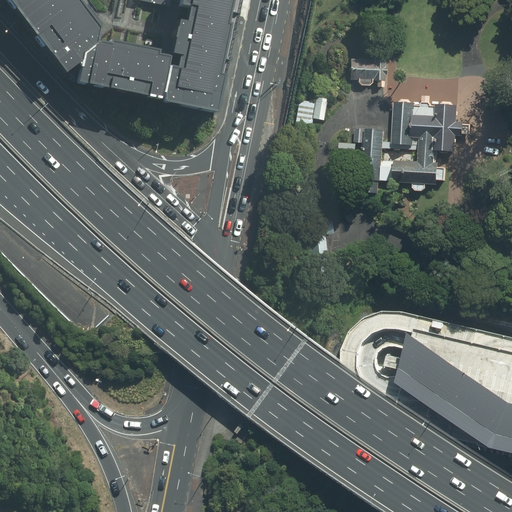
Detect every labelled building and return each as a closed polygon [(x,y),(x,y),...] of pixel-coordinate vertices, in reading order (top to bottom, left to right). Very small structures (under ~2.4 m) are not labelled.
[(210,107),(230,0),(179,0),(170,50),(98,36),(100,26),(80,0),(10,0),(79,82),(210,107)] [(352,59),(350,59),(349,80),(357,80),(357,83),(361,86),(369,86),(372,83),(372,80),(384,80),(385,60),(373,60),(373,49),(353,48),(352,59)] [(315,103),(300,101),(295,131),(311,133),(313,119),(325,121),(328,98),(316,96),(315,103)] [(414,103),(393,102),(391,144),(417,145),(417,162),(382,160),(383,130),(355,129),(355,143),(363,143),(361,193),(379,193),(379,182),(412,183),(412,187),(415,191),(421,191),(425,188),(425,183),(435,183),(435,181),(445,181),(445,167),(435,167),(436,152),(454,152),(455,136),(470,137),(471,123),(455,122),(456,105),(434,104),(434,106),(430,106),(430,104),(428,103),(421,102),(420,104),(420,106),(414,105),(414,103)] [(356,144),(340,143),(339,157),(356,158),(356,144)] [(325,213),(306,215),(312,271),(330,269),(327,235),(334,235),(332,220),(326,221),(325,213)] [(511,335),(435,318),(389,307),(379,308),(366,312),(356,322),(347,337),(343,355),(344,367),(348,379),(419,426),(484,437),(493,444),(510,447),(511,447),(511,335)]
